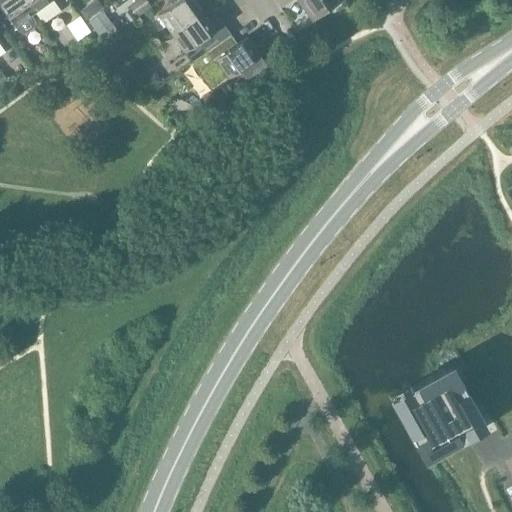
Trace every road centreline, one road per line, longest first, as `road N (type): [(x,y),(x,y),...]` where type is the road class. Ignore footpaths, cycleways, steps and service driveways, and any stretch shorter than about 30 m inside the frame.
road 1 (secondary): [(156,511),(250,326),(405,136)]
road 2 (secondary): [(500,61),(440,87),(405,136)]
road 3 (secondary): [(405,136),(436,123),(500,61)]
